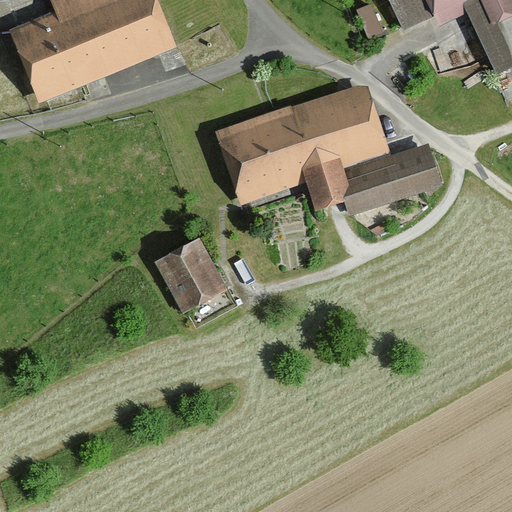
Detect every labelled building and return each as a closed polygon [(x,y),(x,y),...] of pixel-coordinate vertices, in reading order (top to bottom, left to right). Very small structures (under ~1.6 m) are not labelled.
[(49,104),(187,52),(166,0),(26,0),(11,6),(49,104)] [(511,0),(396,0),(410,30),(434,20),(441,36),(478,20),(511,95),(511,0)] [(317,215),(344,207),(332,169),(393,149),(373,87),(217,136),(240,209),(308,187),(317,215)] [(424,140),(393,149),(332,169),(344,207),(350,223),(442,194),(424,140)] [(209,243),(162,265),(190,324),(237,302),(209,243)]
